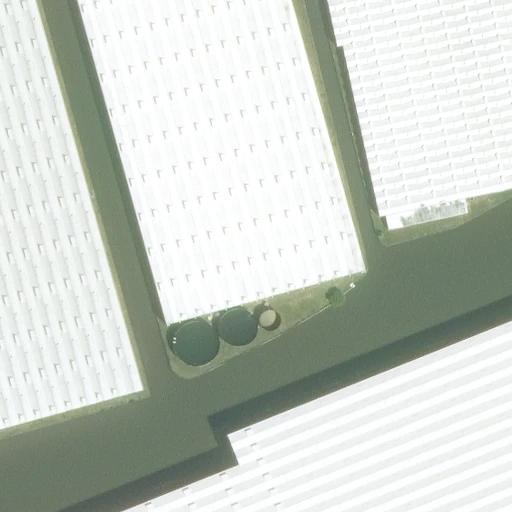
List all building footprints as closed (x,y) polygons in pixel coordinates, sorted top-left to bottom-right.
[(0,0),(0,428),(139,391),(136,383),(35,22),(29,0),(0,0)] [(73,0),(160,321),(355,270),(284,0),(73,0)] [(511,0),(324,0),(335,48),(341,46),(377,218),(383,216),(387,231),(466,213),(463,199),(511,188),(508,176),(511,174),(511,0)] [(237,465),(118,511),(511,511),(511,320),(225,435),(237,465)] [(188,353),(189,359),(208,359),(206,323),(178,324),(179,346),(199,346),(199,353),(188,353)]
